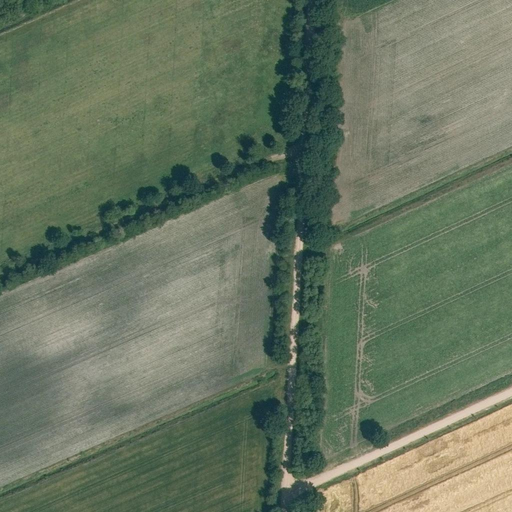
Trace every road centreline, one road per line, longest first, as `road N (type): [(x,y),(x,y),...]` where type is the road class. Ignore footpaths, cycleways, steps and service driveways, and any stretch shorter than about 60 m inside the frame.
road 1 (track): [(313,0),(285,511)]
road 2 (track): [(286,494),(511,390)]
